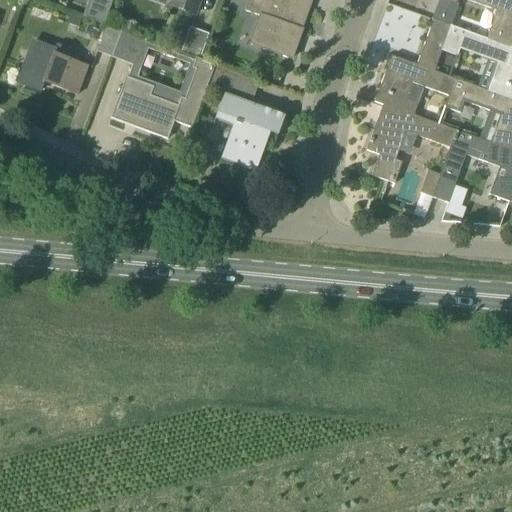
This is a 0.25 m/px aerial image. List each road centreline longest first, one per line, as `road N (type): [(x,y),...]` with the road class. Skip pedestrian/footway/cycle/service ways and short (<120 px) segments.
road 1 (primary): [(511,298),(0,253)]
road 2 (residential): [(310,234),(165,208),(0,132)]
road 3 (residential): [(310,234),(322,100),(356,0)]
road 4 (residential): [(511,253),(310,234)]
